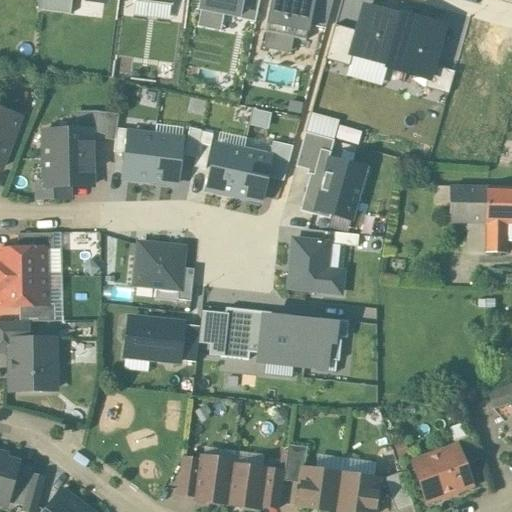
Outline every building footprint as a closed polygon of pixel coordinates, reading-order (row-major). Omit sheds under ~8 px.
[(44,0),(43,12),(70,15),(72,0),(44,0)] [(199,0),(197,11),(239,20),(242,0),(199,0)] [(259,0),(242,0),(239,20),(255,23),(259,0)] [(272,0),(266,33),(305,41),(308,26),(313,0),(272,0)] [(332,3),(320,0),(313,0),(308,26),(324,29),(332,3)] [(386,67),(401,16),(363,6),(355,32),(349,57),(351,57),(386,67)] [(401,16),(386,67),(427,78),(432,79),(436,67),(446,28),(401,16)] [(349,66),(351,57),(349,57),(355,32),(334,26),(325,60),(349,66)] [(432,79),(427,78),(424,88),(448,94),(454,72),(436,67),(432,79)] [(254,109),(251,125),(269,129),(273,113),(254,109)] [(20,117),(0,110),(0,169),(1,170),(20,117)] [(106,114),(96,113),(79,113),(79,131),(91,131),(91,137),(102,138),(106,114)] [(184,137),(126,130),(121,179),(178,186),(184,137)] [(79,131),(45,132),(46,160),(92,159),(91,137),(91,131),(79,131)] [(318,158),(328,161),(334,141),(305,133),(296,168),(307,171),(306,175),(312,177),(318,158)] [(269,155),(215,143),(204,192),(261,205),(267,178),(272,155),(269,155)] [(272,155),(267,178),(283,181),(292,147),(272,143),(269,155),(272,155)] [(328,161),(318,158),(312,177),(310,187),(307,186),(300,212),(330,220),(331,215),(351,221),(365,171),(328,161)] [(92,159),(46,160),(46,187),(46,188),(70,187),(92,187),(92,159)] [(70,199),(70,187),(46,188),(46,187),(38,187),(38,200),(70,199)] [(511,187),(488,187),(488,188),(451,187),(450,223),(487,224),(487,223),(508,224),(511,223),(511,187)] [(508,224),(487,223),(487,224),(487,253),(507,254),(508,224)] [(54,234),(18,234),(19,250),(45,250),(55,250),(54,234)] [(331,243),(291,238),(285,290),(341,296),(344,271),(329,270),(331,243)] [(186,243),(132,239),(128,289),(181,294),(186,243)] [(19,250),(0,250),(0,278),(46,278),(45,250),(19,250)] [(46,278),(0,278),(0,306),(20,306),(46,306),(46,305),(46,278)] [(46,305),(46,306),(20,306),(20,322),(29,322),(56,321),(55,305),(46,305)] [(188,316),(126,309),(121,359),(183,366),(188,316)] [(263,318),(279,320),(280,315),(252,312),(249,353),(259,353),(263,318)] [(279,320),(263,318),(259,353),(259,361),(316,367),(316,360),(325,361),(329,325),(325,325),(279,320)] [(326,320),(325,325),(329,325),(325,361),(338,362),(341,338),(345,338),(348,322),(326,320)] [(20,322),(0,322),(0,351),(12,351),(11,341),(29,340),(29,322),(20,322)] [(55,390),(54,340),(29,340),(11,341),(12,351),(12,391),(55,390)] [(471,435),(455,441),(458,447),(459,447),(466,466),(481,460),(471,435)] [(308,448),(289,445),(285,472),(284,481),(302,483),(304,469),(305,469),(308,448)] [(458,447),(413,464),(427,501),(472,484),(466,466),(459,447),(458,447)] [(0,457),(1,454),(0,453),(0,503),(7,505),(9,497),(12,487),(19,463),(0,457)] [(235,461),(203,457),(202,461),(197,497),(197,501),(228,505),(234,465),(235,461)] [(202,461),(182,458),(177,494),(197,497),(202,461)] [(34,468),(19,463),(12,487),(28,491),(32,475),(34,468)] [(234,465),(228,505),(260,509),(261,505),(266,469),(234,465)] [(285,472),(266,469),(261,505),(280,508),(284,481),(285,472)] [(305,469),(304,469),(302,483),(299,506),(336,511),(342,474),(305,469)] [(402,472),(385,479),(397,511),(398,511),(414,506),(402,472)] [(374,511),(379,479),(342,474),(336,511),(339,511),(374,511)] [(36,511),(46,479),(32,475),(28,491),(25,502),(23,510),(30,511),(36,511)] [(28,491),(12,487),(9,497),(25,502),(28,491)] [(90,511),(62,491),(45,511),(90,511)]
